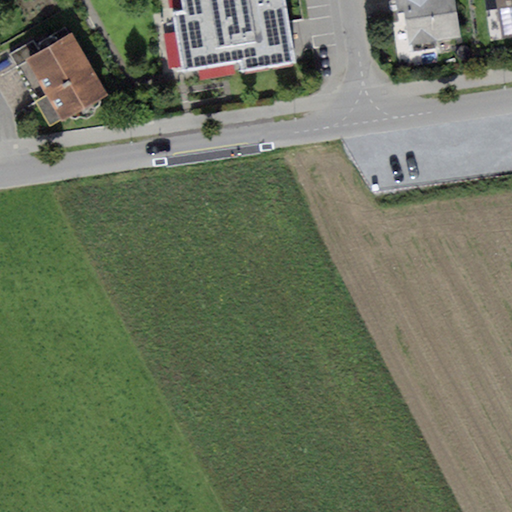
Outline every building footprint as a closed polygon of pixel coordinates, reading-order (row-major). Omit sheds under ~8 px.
[(180,0),(182,9),(172,11),(182,72),(239,63),(241,73),(294,64),(283,0),(180,0)] [(395,0),(397,12),(404,11),(409,52),(438,48),(437,41),(461,38),(456,0),(395,0)] [(511,0),(494,0),(500,40),(511,38),(511,0)] [(42,52),(26,61),(61,121),(68,116),(71,118),(76,119),(80,117),(85,119),(94,116),(96,108),(99,105),(100,101),(98,98),(105,94),(71,36),(42,52)] [(26,61),(42,52),(34,40),(9,54),(16,67),(26,61)]
